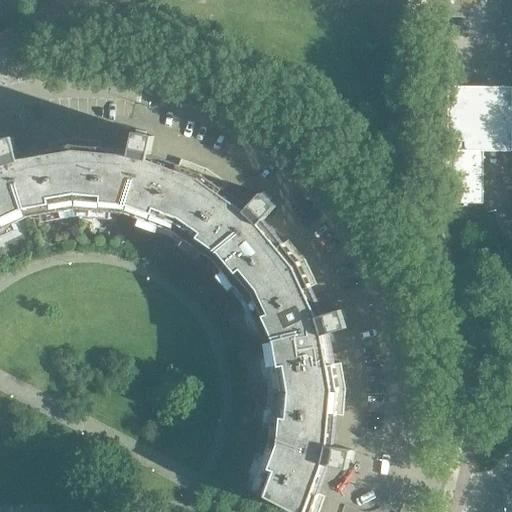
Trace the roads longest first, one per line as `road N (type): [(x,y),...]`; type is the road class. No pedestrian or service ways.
road 1 (residential): [(496,495),(397,473),(389,338),(375,288),(320,197)]
road 2 (residential): [(0,103),(65,89),(157,98),(204,112),(320,197)]
